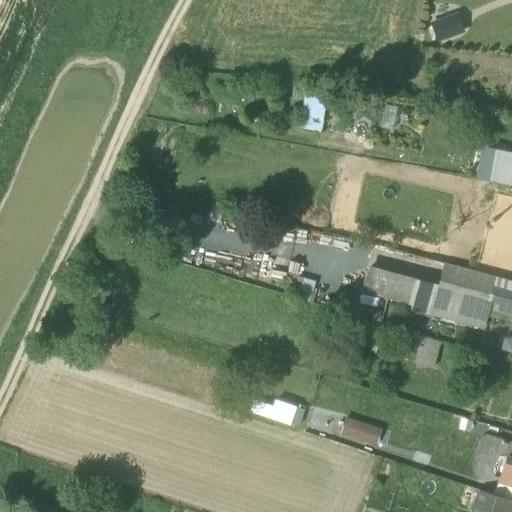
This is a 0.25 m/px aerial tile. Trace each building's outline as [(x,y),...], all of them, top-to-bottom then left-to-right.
[(455,33),(450,18),(434,23),(439,38),(455,33)] [(328,92),(306,88),(298,128),(320,132),(328,92)] [(397,107),(384,104),(380,126),(392,129),(397,107)] [(285,116),(269,113),(265,135),(281,138),(285,116)] [(511,152),(496,149),(493,167),(492,167),(489,181),(511,185),(511,152)] [(495,276),(449,264),(441,291),(437,307),(435,316),(483,328),(487,312),(486,311),(495,276)] [(441,291),(365,271),(360,291),(412,305),(413,300),(437,307),(441,291)] [(511,281),(495,276),(486,311),(487,312),(511,318),(511,281)] [(440,341),(419,336),(413,359),(417,360),(416,368),(421,369),(422,365),(433,368),(440,341)] [(255,399),(251,411),(290,422),(294,410),(255,399)] [(340,433),(376,445),(382,427),(346,415),(340,433)] [(511,458),(506,456),(499,479),(511,482),(511,458)] [(511,500),(478,490),(473,509),(483,511),(504,511),(506,505),(511,507),(511,500)]
